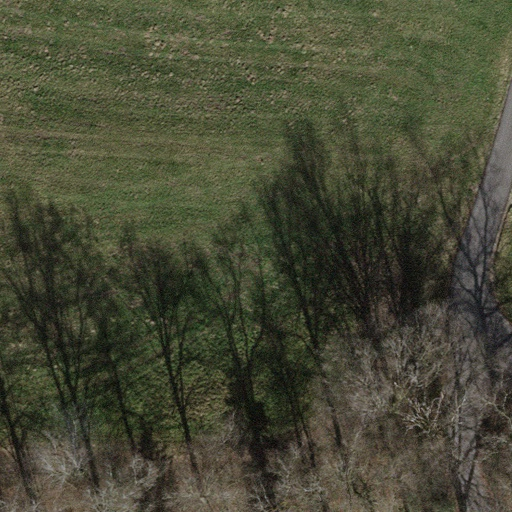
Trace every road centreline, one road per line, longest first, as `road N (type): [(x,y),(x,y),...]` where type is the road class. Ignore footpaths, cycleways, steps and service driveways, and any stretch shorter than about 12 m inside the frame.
road 1 (track): [(453,374),(479,219),(511,125)]
road 2 (track): [(491,511),(473,494),(453,374),(511,376)]
